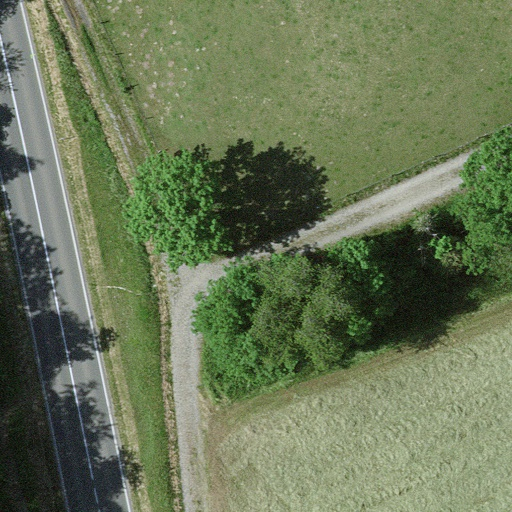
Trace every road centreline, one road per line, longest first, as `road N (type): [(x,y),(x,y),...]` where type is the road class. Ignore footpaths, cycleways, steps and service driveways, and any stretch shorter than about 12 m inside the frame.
road 1 (track): [(66,0),(172,248),(199,511)]
road 2 (secondary): [(100,511),(0,38)]
road 3 (track): [(181,285),(320,235),(511,145)]
